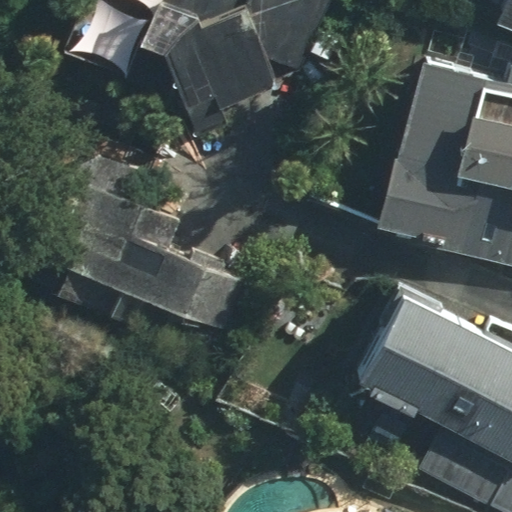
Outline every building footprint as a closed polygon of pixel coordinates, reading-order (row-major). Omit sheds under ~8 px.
[(165,0),(137,52),(212,115),(292,65),(286,0),(165,0)] [(511,59),(439,40),(391,216),(511,248),(511,59)] [(86,156),(74,182),(64,177),(43,221),(238,315),(259,271),(175,230),(187,205),(151,188),(164,161),(113,137),(100,163),(86,156)] [(370,350),(462,402),(431,457),(511,502),(511,321),(417,268),(370,350)] [(457,511),(398,485),(385,511),(457,511)]
